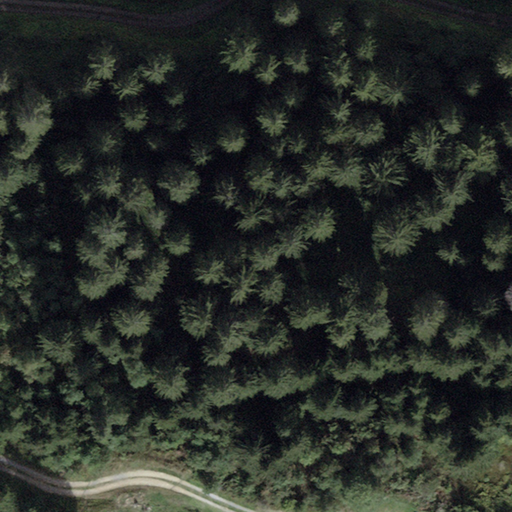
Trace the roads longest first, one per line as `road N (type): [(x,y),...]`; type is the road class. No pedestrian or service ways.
road 1 (track): [(0,466),(81,490),(152,482),(228,511)]
road 2 (track): [(219,0),(164,19),(0,6)]
